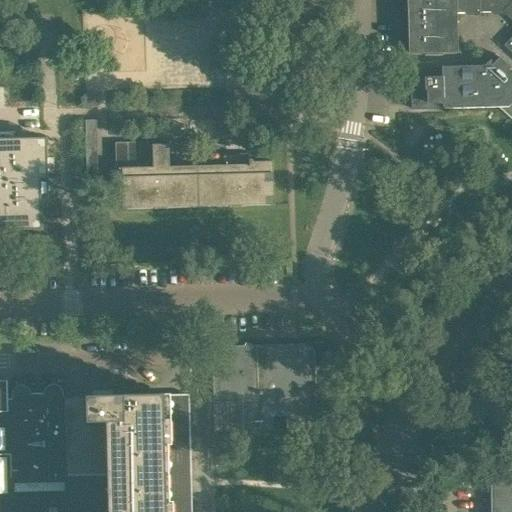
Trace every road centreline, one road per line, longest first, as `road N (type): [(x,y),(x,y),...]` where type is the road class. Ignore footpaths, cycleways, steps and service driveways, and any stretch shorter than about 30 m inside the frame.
road 1 (residential): [(436,364),(333,311),(314,279),(350,128),(357,0)]
road 2 (residential): [(375,511),(436,364)]
road 3 (residential): [(436,364),(511,246)]
